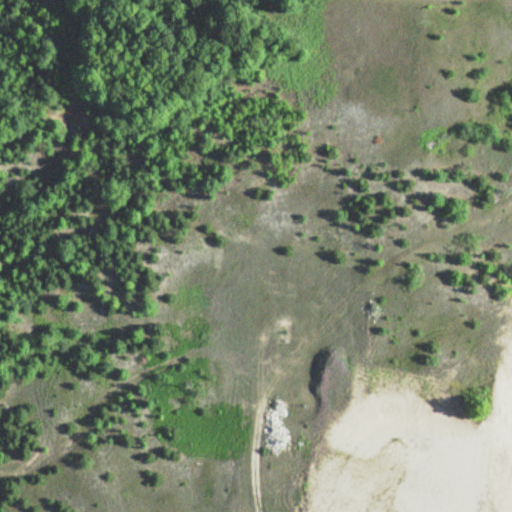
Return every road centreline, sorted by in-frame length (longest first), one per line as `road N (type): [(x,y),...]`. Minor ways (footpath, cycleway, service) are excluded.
road 1 (track): [(511,198),(298,329)]
road 2 (track): [(260,396),(295,344),(294,316),(252,322),(260,396)]
